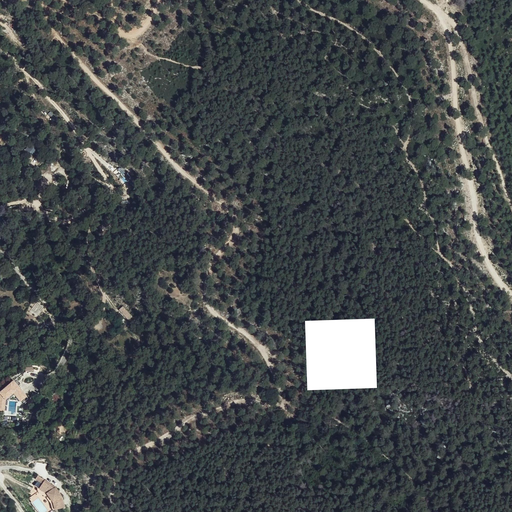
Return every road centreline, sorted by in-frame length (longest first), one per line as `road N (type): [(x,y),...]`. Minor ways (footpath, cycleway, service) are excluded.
road 1 (track): [(113,511),(110,492),(121,462),(227,406),(269,403),(281,397),(281,383),(261,347),(208,296),(218,251),(244,231),(244,215),(92,73),(57,33),(43,0)]
road 2 (track): [(511,293),(491,271),(478,228),(442,10),(426,0)]
road 3 (track): [(0,46),(107,175),(108,201),(94,216),(92,245),(96,278),(112,306)]
road 4 (track): [(511,202),(467,58),(442,10)]
